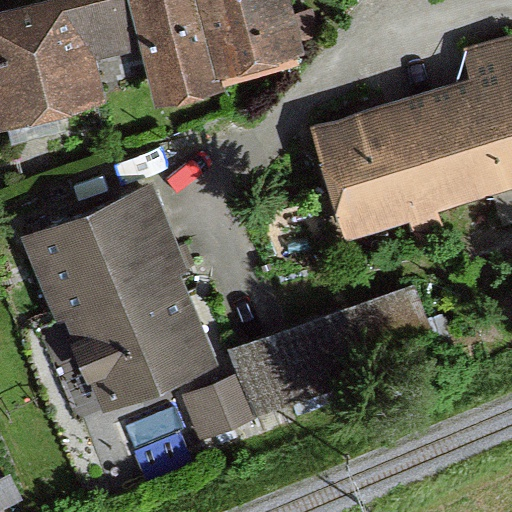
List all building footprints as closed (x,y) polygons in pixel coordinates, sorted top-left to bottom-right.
[(197,0),(107,0),(40,17),(37,4),(0,12),(0,90),(5,112),(94,90),(84,53),(148,37),(162,89),(217,75),(197,0)] [(278,0),(209,0),(224,60),(298,40),(293,15),(283,17),(278,0)] [(511,38),(511,36),(466,49),(478,96),(401,120),(398,109),(374,117),(372,109),(325,123),(353,214),(511,164),(511,38)] [(178,269),(144,186),(33,232),(67,315),(76,312),(87,337),(79,349),(86,366),(100,368),(111,395),(203,356),(170,273),(178,269)] [(431,341),(415,292),(222,353),(234,381),(244,377),(255,403),(431,341)] [(234,381),(191,399),(202,425),(255,403),(244,377),(234,381)] [(0,511),(9,511),(18,509),(5,480),(0,482),(0,511)]
